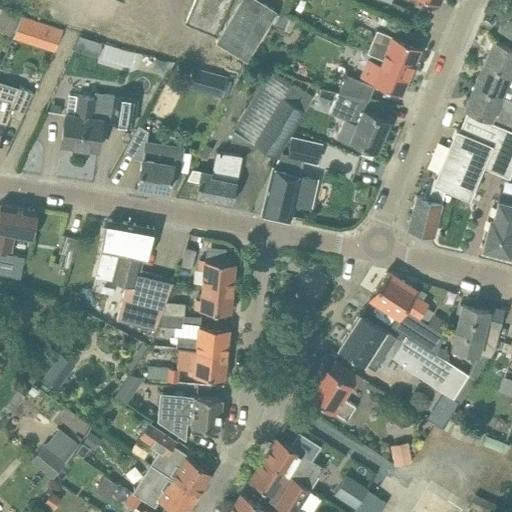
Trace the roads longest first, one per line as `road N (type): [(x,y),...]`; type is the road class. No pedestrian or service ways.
road 1 (residential): [(206,511),(249,439),(264,232)]
road 2 (residential): [(372,251),(474,0)]
road 3 (residential): [(264,232),(0,183)]
road 4 (residential): [(511,286),(372,251)]
